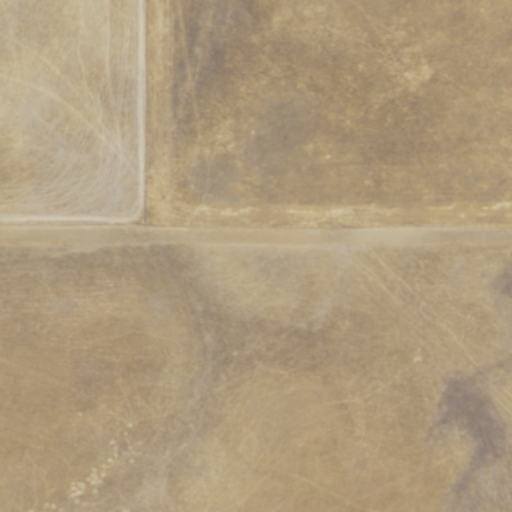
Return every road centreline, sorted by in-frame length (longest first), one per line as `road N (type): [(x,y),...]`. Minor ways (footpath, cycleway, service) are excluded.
road 1 (track): [(0,232),(511,234)]
road 2 (track): [(0,212),(96,206),(121,187),(134,125)]
